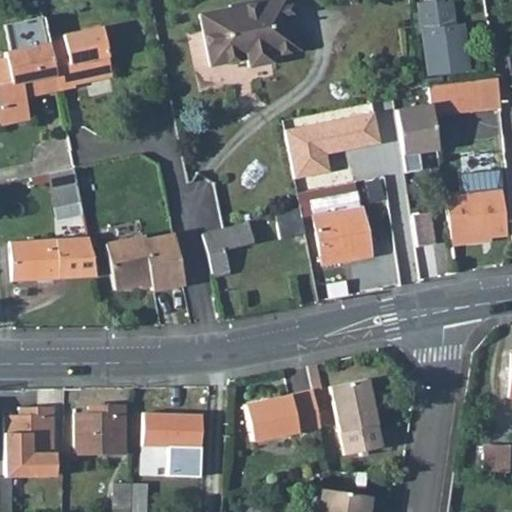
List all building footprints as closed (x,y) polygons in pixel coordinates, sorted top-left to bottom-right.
[(198,15),(209,66),(236,61),(235,56),(244,54),(245,59),(247,67),(270,62),(269,56),(298,50),(287,0),(254,0),(227,6),(228,9),(198,15)] [(418,10),(427,74),(466,69),(461,31),(453,32),(453,26),(449,0),(445,0),(419,4),(420,9),(418,10)] [(0,109),(26,104),(24,97),(23,91),(38,88),(40,94),(57,90),(47,43),(42,17),(3,25),(9,51),(2,52),(3,58),(0,58),(0,109)] [(62,40),(47,43),(57,90),(74,87),(73,84),(72,77),(84,74),(86,82),(110,76),(100,27),(61,36),(62,40)] [(72,77),(73,84),(86,82),(84,74),(72,77)] [(475,80),(426,86),(428,105),(430,116),(479,109),(475,80)] [(23,91),(24,97),(40,94),(38,88),(23,91)] [(0,109),(0,124),(29,119),(26,104),(0,109)] [(418,162),(416,152),(435,150),(430,116),(428,105),(393,110),(401,165),(418,162)] [(81,214),(71,169),(46,174),(52,204),(56,220),(81,214)] [(30,177),(37,207),(52,204),(46,174),(30,177)] [(501,188),(442,194),(450,245),(484,242),(484,238),(505,236),(501,188)] [(311,216),(321,265),(367,256),(355,192),(298,203),(299,208),(301,218),(311,216)] [(391,221),(409,218),(406,195),(388,198),(391,221)] [(303,234),(301,218),(299,208),(274,214),(279,239),(303,234)] [(432,210),(410,214),(416,247),(438,243),(432,210)] [(390,221),(395,250),(414,247),(414,246),(409,218),(391,221),(390,221)] [(248,229),(246,224),(201,235),(210,274),(228,269),(222,250),(252,242),(251,240),(259,238),(256,227),(248,229)] [(181,284),(171,234),(144,240),(143,236),(104,244),(113,290),(138,285),(139,284),(138,281),(148,279),(149,285),(150,290),(181,284)] [(7,241),(9,281),(95,276),(86,237),(7,241)] [(138,285),(138,287),(149,285),(148,279),(138,281),(139,284),(138,285)] [(342,455),(379,447),(365,382),(365,380),(328,387),(328,390),(342,455)] [(318,427),(311,390),(242,404),(250,441),(318,427)] [(124,453),(123,406),(88,407),(88,414),(73,414),(74,454),(124,453)] [(9,477),(53,476),(52,407),(17,408),(17,415),(2,416),(3,477),(9,477)] [(199,447),(200,415),(141,414),(141,446),(199,447)] [(482,446),(481,472),(507,473),(508,447),(482,446)] [(0,511),(9,511),(9,477),(3,477),(0,476),(0,511)] [(130,484),(113,483),(112,508),(129,509),(130,484)] [(365,511),(368,496),(318,489),(315,511),(365,511)]
